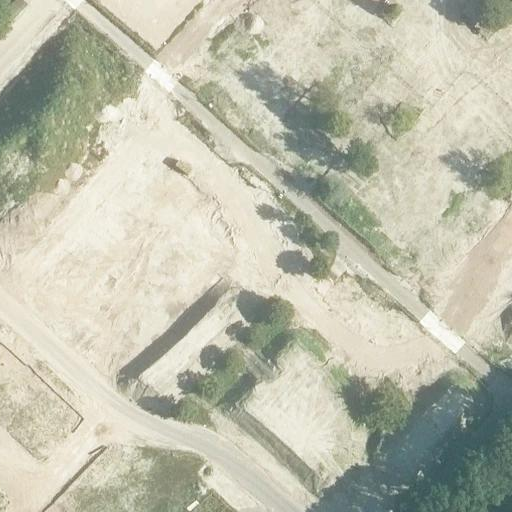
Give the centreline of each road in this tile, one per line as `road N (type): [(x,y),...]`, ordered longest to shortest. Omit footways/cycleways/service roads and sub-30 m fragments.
road 1 (residential): [(511,234),(484,264),(476,302),(426,356),(370,360),(272,278),(242,201),(154,125)]
road 2 (tertiary): [(289,511),(205,442),(135,421),(0,298)]
road 3 (residential): [(154,125),(0,292)]
road 4 (residential): [(154,125),(159,76),(230,0)]
